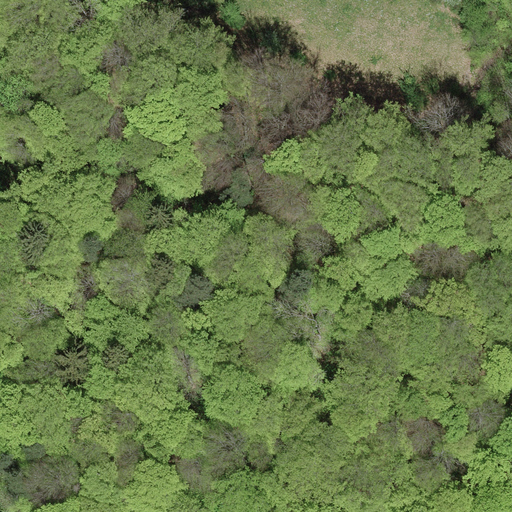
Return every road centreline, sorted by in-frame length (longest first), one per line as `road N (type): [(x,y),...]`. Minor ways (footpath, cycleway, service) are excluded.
road 1 (track): [(511,268),(430,300),(391,294),(350,281),(297,248),(0,133)]
road 2 (track): [(511,153),(493,127),(479,82),(484,66),(511,47)]
